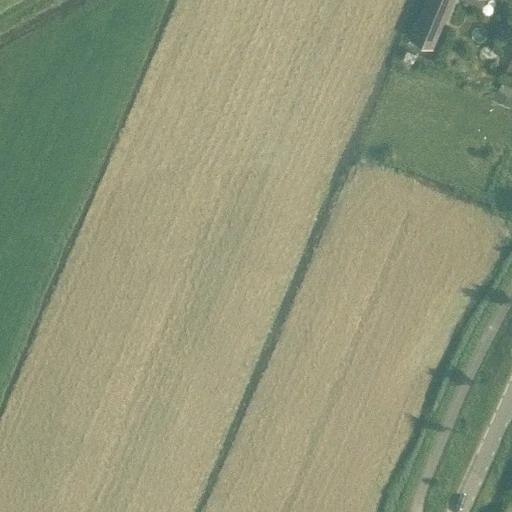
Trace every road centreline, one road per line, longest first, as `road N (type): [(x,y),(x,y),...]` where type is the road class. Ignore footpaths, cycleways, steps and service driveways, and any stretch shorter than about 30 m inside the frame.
road 1 (unclassified): [(416,511),(511,297)]
road 2 (tertiary): [(460,511),(511,394)]
